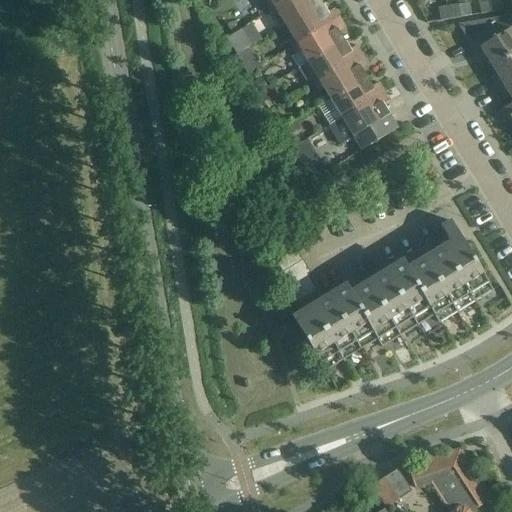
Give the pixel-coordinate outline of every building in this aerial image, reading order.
[(262,0),(269,11),(287,0),(262,0)] [(321,4),(318,0),(287,0),(269,11),(273,18),(278,15),(285,26),(321,4)] [(490,13),(487,0),(481,0),(477,1),(480,15),(490,13)] [(487,0),(490,13),(500,11),(498,0),(487,0)] [(321,4),(285,26),(292,38),(288,41),(292,48),(339,19),(334,9),(327,13),(321,4)] [(447,6),(449,20),(460,18),(457,5),(447,6)] [(440,22),(449,20),(447,6),(437,8),(440,22)] [(343,41),(338,31),(345,27),(339,19),(292,48),(296,54),(300,51),(307,63),(343,41)] [(261,40),(251,23),(226,38),(236,55),(261,40)] [(492,67),(511,54),(511,28),(495,38),(488,27),(467,40),(473,51),(471,52),(474,57),(476,56),(480,62),(486,58),(492,67)] [(307,63),(298,69),(305,80),(310,77),(314,85),(362,55),(356,46),(349,50),(343,41),(307,63)] [(491,85),(494,90),(511,79),(511,54),(492,67),(496,74),(489,78),(493,84),(491,85)] [(366,78),(360,68),(367,64),(362,55),(314,85),(318,92),(323,89),(330,101),(366,78)] [(253,58),(241,65),(246,74),(258,66),(253,58)] [(267,88),(267,87),(261,78),(252,83),(258,94),(267,88)] [(372,87),(366,78),(330,101),(337,112),(332,115),(336,121),(330,125),(331,125),(384,92),(378,83),(372,87)] [(511,79),(494,90),(496,94),(498,93),(502,99),(509,95),(511,100),(511,79)] [(272,86),(267,88),(258,94),(264,102),(264,103),(277,95),(277,94),(272,86)] [(397,129),(383,105),(389,101),(384,92),(331,125),(342,143),(354,136),(362,150),(397,129)] [(511,102),(495,113),(498,118),(500,117),(504,123),(511,119),(511,121),(511,102)] [(298,130),(294,123),(281,131),(285,138),(298,130)] [(492,290),(450,221),(440,227),(452,247),(410,272),(405,265),(353,297),(348,289),(295,321),(292,317),(291,317),(324,372),(377,340),(381,348),(433,316),(438,323),(492,290)] [(293,241),(289,235),(269,248),(273,254),(293,241)] [(300,257),(293,245),(273,258),(279,269),(300,257)] [(307,269),(302,260),(278,274),(284,284),(307,269)] [(317,291),(306,274),(283,288),(293,306),(317,291)] [(450,452),(448,452),(407,466),(412,480),(433,473),(457,509),(454,510),(453,510),(452,511),(451,511),(470,511),(491,498),(465,458),(452,466),(449,461),(447,454),(450,453),(450,452)] [(384,481),(373,489),(386,507),(397,500),(384,481)]
